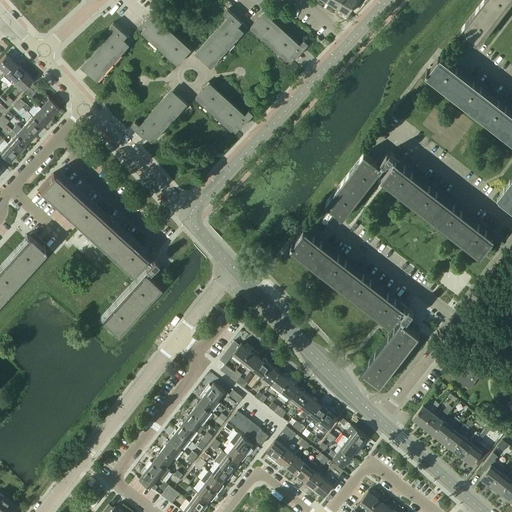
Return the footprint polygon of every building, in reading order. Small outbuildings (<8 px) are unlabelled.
[(342,0),(338,7),(349,14),(356,0),(342,0)] [(511,0),(482,0),(460,29),(478,44),(509,4),(511,0)] [(137,28),(177,64),(186,55),(187,56),(193,50),(156,17),(160,12),(155,8),(137,28)] [(202,58),(211,67),(248,27),(228,9),(224,13),(228,17),(194,54),(200,60),(202,58)] [(250,27),(290,64),(308,43),(304,40),(300,44),(263,10),(258,16),(259,18),(250,27)] [(87,72),(97,81),(133,41),(113,22),(109,27),(114,31),(80,68),(86,73),(87,72)] [(0,59),(0,67),(5,72),(15,62),(5,54),(0,59)] [(511,140),(511,111),(440,55),(428,70),(427,69),(426,71),(427,72),(426,74),(511,140)] [(5,72),(14,81),(23,70),(15,62),(5,72)] [(14,81),(23,89),(33,79),(23,70),(14,81)] [(196,97),(235,134),(253,114),(249,110),(245,114),(208,81),(203,87),(204,88),(196,97)] [(30,88),(35,92),(38,88),(33,84),(30,88)] [(131,125),(151,143),(187,103),(178,95),(179,93),(173,88),(140,125),(135,121),(131,125)] [(4,102),(8,105),(13,101),(9,97),(4,102)] [(17,102),(22,107),(25,103),(20,98),(17,102)] [(40,107),(50,116),(58,107),(48,98),(40,107)] [(13,106),(18,110),(22,107),(17,102),(13,106)] [(32,116),(42,125),(50,116),(40,107),(32,116)] [(1,120),(5,124),(9,121),(4,116),(1,120)] [(24,125),(34,134),(42,125),(32,116),(24,125)] [(15,134),(26,143),(34,134),(24,125),(21,128),(17,124),(11,130),(15,134)] [(7,142),(18,152),(26,143),(15,134),(11,130),(8,133),(12,137),(7,142)] [(0,150),(0,152),(9,161),(18,152),(7,142),(0,150)] [(378,164),(382,167),(384,169),(387,171),(394,162),(391,160),(392,157),(394,155),(390,151),(388,154),(387,153),(378,164)] [(382,167),(378,164),(364,153),(325,203),(330,207),(337,212),(343,217),(375,177),(382,167)] [(387,182),(481,256),(495,237),(392,157),(391,160),(394,162),(387,171),(381,178),(387,182)] [(132,273),(139,266),(146,258),(149,261),(151,259),(54,171),(39,188),(132,273)] [(511,177),(497,197),(511,209),(511,177)] [(390,325),(396,317),(403,308),(406,311),(408,309),(305,229),(293,244),(292,243),(291,245),(292,246),(291,247),(390,325)] [(0,298),(45,249),(43,248),(44,247),(43,245),(42,246),(28,234),(0,264),(0,298)] [(139,266),(143,270),(147,274),(156,263),(155,262),(157,260),(153,256),(151,259),(149,261),(146,258),(139,266)] [(100,317),(117,332),(160,286),(147,274),(143,270),(100,317)] [(399,319),(401,321),(405,324),(413,313),(412,312),(414,309),(410,306),(408,309),(406,311),(403,308),(396,317),(399,319)] [(362,371),(380,385),(419,335),(405,324),(401,321),(362,371)] [(226,363),(233,353),(240,344),(235,340),(220,359),(226,363)] [(233,353),(243,361),(253,348),(246,343),(245,345),(241,343),(240,344),(233,353)] [(243,361),(252,368),(261,358),(257,355),(259,353),(253,348),(243,361)] [(448,372),(469,389),(486,367),(472,357),(466,365),(458,359),(457,361),(448,372)] [(252,368),(262,376),(270,365),(261,358),(252,368)] [(220,370),(230,377),(234,372),(224,364),(220,370)] [(262,376),(271,383),(280,372),(270,365),(262,376)] [(271,383),(281,391),(291,378),(285,373),(283,375),(280,372),(271,383)] [(290,398),(299,387),(295,384),(297,382),(291,378),(281,391),(290,398)] [(204,390),(217,400),(225,391),(214,382),(211,386),(209,384),(204,390)] [(300,405),(308,394),(299,387),(290,398),(300,405)] [(229,395),(239,402),(243,397),(233,389),(229,395)] [(201,398),(199,401),(210,410),(217,400),(204,390),(199,397),(201,398)] [(306,417),(309,413),(318,402),(308,394),(300,405),(305,409),(301,414),(306,417)] [(199,401),(191,411),(202,419),(210,410),(199,401)] [(422,426),(433,412),(439,404),(435,401),(429,409),(423,404),(412,418),(422,426)] [(309,413),(319,420),(329,407),(323,402),(321,404),(318,402),(309,413)] [(315,425),(325,432),(337,417),(333,414),(335,412),(329,407),(319,420),(315,425)] [(230,420),(235,424),(242,414),(237,410),(230,420)] [(184,420),(195,429),(199,432),(202,427),(199,424),(202,419),(191,411),(184,420)] [(422,426),(432,434),(443,419),(433,412),(422,426)] [(235,424),(239,427),(247,418),(242,414),(235,424)] [(239,427),(244,431),(252,421),(247,418),(239,427)] [(432,434),(442,441),(453,427),(443,419),(432,434)] [(177,430),(188,438),(195,429),(184,420),(177,430)] [(244,431),(249,435),(256,425),(252,421),(244,431)] [(352,433),(348,438),(361,448),(366,442),(364,440),(366,436),(351,424),(347,429),(352,433)] [(452,449),(463,435),(469,427),(465,424),(459,432),(453,427),(442,441),(452,449)] [(249,435),(254,439),(261,429),(256,425),(249,435)] [(282,431),(292,438),(296,433),(286,426),(282,431)] [(254,439),(261,445),(269,435),(261,429),(254,439)] [(169,439),(180,448),(188,438),(177,430),(169,439)] [(238,431),(230,441),(234,444),(247,454),(252,448),(250,446),(253,443),(238,431)] [(341,447),(353,457),(354,457),(352,455),(354,452),(356,454),(361,448),(348,438),(344,435),(337,444),(341,447)] [(452,449),(462,457),(473,443),(473,442),(463,435),(452,449)] [(162,449),(173,457),(180,448),(169,439),(162,449)] [(474,462),(479,465),(491,450),(476,439),(475,439),(473,442),(473,443),(462,457),(472,465),(474,462)] [(275,460),(285,447),(275,440),(267,450),(270,453),(269,455),(275,460)] [(227,454),(238,462),(240,459),(242,460),(247,454),(234,444),(227,454)] [(282,463),(286,465),(294,454),(285,447),(275,460),(281,465),(282,463)] [(328,453),(344,465),(347,462),(349,463),(353,457),(341,447),(336,453),(331,449),(328,453)] [(155,458),(165,467),(173,457),(162,449),(155,458)] [(215,459),(219,463),(230,472),(238,462),(227,454),(222,450),(215,459)] [(480,478),(490,485),(501,471),(504,467),(494,460),(498,456),(493,452),(481,467),(486,471),(480,478)] [(286,465),(295,473),(304,462),(294,454),(286,465)] [(145,466),(158,476),(162,480),(170,470),(165,467),(155,458),(152,462),(150,460),(145,466)] [(305,480),(313,469),(312,469),(316,464),(311,461),(308,465),(304,462),(295,473),(305,480)] [(219,463),(212,473),(223,481),(230,472),(219,463)] [(330,468),(339,475),(343,470),(334,463),(330,468)] [(140,478),(150,486),(151,486),(155,489),(157,485),(153,482),(158,476),(145,466),(140,473),(142,474),(140,478)] [(313,490),(323,477),(313,469),(305,480),(308,483),(307,485),(313,490)] [(490,485),(500,493),(511,479),(511,478),(511,469),(507,476),(501,471),(490,485)] [(201,479),(205,482),(218,492),(223,486),(220,485),(223,481),(212,473),(208,470),(201,479)] [(96,480),(92,477),(91,478),(88,483),(91,486),(96,480)] [(321,492),(324,495),(333,484),(323,477),(313,490),(319,494),(321,492)] [(500,493),(510,501),(511,498),(511,479),(500,493)] [(205,482),(197,492),(208,500),(211,497),(213,498),(218,492),(205,482)] [(161,495),(166,499),(174,489),(169,485),(161,495)] [(166,499),(172,503),(179,493),(174,489),(166,499)] [(360,501),(369,509),(380,496),(373,491),(372,493),(368,490),(360,501)] [(197,492),(190,501),(203,511),(208,505),(206,503),(208,500),(197,492)] [(0,511),(16,511),(18,508),(0,493),(0,511)] [(369,509),(373,511),(382,511),(387,505),(384,503),(386,501),(380,496),(369,509)] [(182,511),(183,511),(202,511),(203,511),(190,501),(182,511)] [(109,503),(102,511),(109,511),(114,507),(109,503)]
